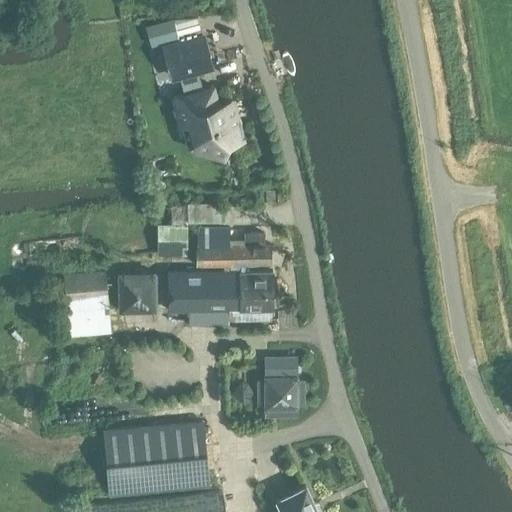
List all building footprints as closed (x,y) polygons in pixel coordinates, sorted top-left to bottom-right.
[(152,45),(160,43),(179,38),(173,17),(146,25),(152,45)] [(201,35),(163,45),(171,76),(179,74),(183,92),(173,94),(186,147),(221,156),(225,140),(241,136),(232,100),(217,104),(212,85),(197,89),(191,70),(209,66),(201,35)] [(188,221),(228,221),(228,202),(188,202),(188,221)] [(156,253),(186,253),(186,225),(156,225),(156,253)] [(231,266),(246,266),(246,262),(269,262),(269,243),(262,243),(262,233),(243,233),(243,242),(228,242),(228,226),(196,226),(196,263),(231,263),(231,266)] [(118,306),(159,306),(158,266),(118,267),(118,306)] [(246,266),(231,266),(231,270),(167,270),(167,308),(188,308),(188,322),(228,322),(228,308),(272,308),(272,270),(246,270),(246,266)] [(65,299),(107,296),(105,268),(63,272),(65,299)] [(296,366),(265,366),(265,413),(296,413),(296,366)] [(109,493),(207,484),(201,418),(103,428),(109,493)] [(317,511),(305,484),(275,498),(281,511),(317,511)]
